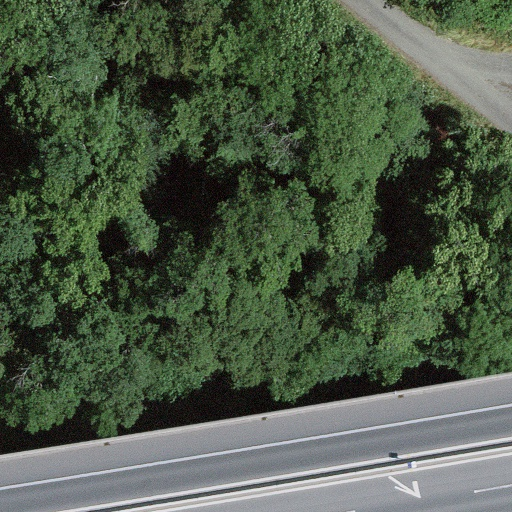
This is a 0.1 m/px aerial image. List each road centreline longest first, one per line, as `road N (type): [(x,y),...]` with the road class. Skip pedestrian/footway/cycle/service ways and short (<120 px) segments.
road 1 (trunk): [(511,422),(0,506)]
road 2 (trunk): [(353,511),(511,485)]
